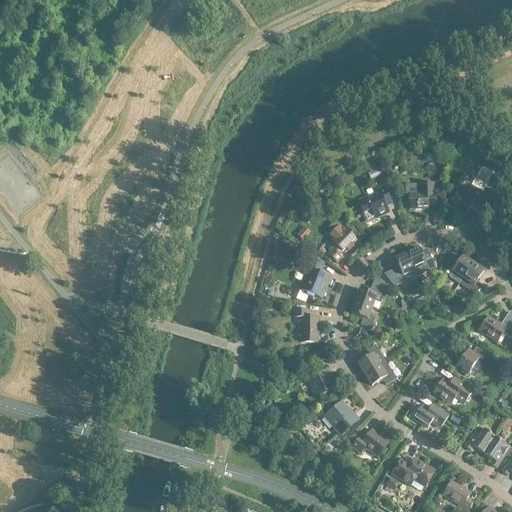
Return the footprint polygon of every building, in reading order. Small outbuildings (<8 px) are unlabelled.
[(370,157),(363,160),(373,180),(380,177),(370,157)] [(494,174),(488,184),(497,190),(504,179),(494,174)] [(410,210),(428,210),(436,209),(435,194),(434,194),(434,185),(420,185),(420,195),(409,195),(410,210)] [(448,207),(464,216),(471,205),(479,210),(486,197),(470,187),(465,195),(458,190),(448,207)] [(358,203),(364,215),(369,223),(376,220),(377,221),(384,218),(383,216),(389,213),(384,204),(390,201),(383,188),(377,191),(379,195),(367,200),(367,199),(358,203)] [(305,227),(297,236),(302,241),(308,234),(306,232),(308,230),(305,227)] [(328,255),(337,264),(342,259),(339,256),(345,250),(347,252),(352,247),(350,245),(356,239),(345,228),(331,242),(338,249),(335,252),(333,250),(328,255)] [(419,250),(407,255),(415,271),(426,266),(429,272),(435,269),(431,258),(424,261),(419,250)] [(415,271),(407,255),(395,260),(400,271),(394,275),(392,272),(384,275),(394,288),(406,282),(403,276),(415,271)] [(450,278),(460,285),(474,264),(463,257),(456,268),(450,264),(443,273),(450,278)] [(310,263),(305,275),(301,273),(299,273),(297,273),(296,274),(295,276),(295,277),(296,279),(298,280),(302,282),(301,284),(302,285),(300,291),(303,293),(303,295),(313,299),(314,298),(322,301),(327,289),(328,290),(332,279),(321,274),(323,268),(310,263)] [(484,272),(474,264),(460,285),(470,292),(476,296),(483,286),(477,282),(484,272)] [(375,278),(369,294),(360,291),(355,302),(373,309),(379,311),(380,306),(378,302),(380,298),(383,299),(387,287),(375,278)] [(411,299),(405,302),(409,308),(414,304),(411,299)] [(373,309),(355,302),(351,314),(363,319),(361,326),(372,330),(374,322),(376,318),(371,313),(373,309)] [(448,304),(443,309),(449,315),(454,310),(448,304)] [(301,318),(300,344),(318,344),(319,318),(308,318),(307,312),(294,311),(294,318),(301,318)] [(489,318),(479,331),(497,343),(504,333),(511,339),(511,337),(511,324),(507,316),(500,326),(489,318)] [(358,365),(365,376),(386,363),(375,346),(365,352),(369,358),(358,365)] [(468,351),(456,368),(467,376),(479,359),(482,361),(486,355),(476,348),(472,354),(468,351)] [(396,380),(386,363),(365,376),(372,387),(382,380),(386,386),(396,380)] [(300,370),(298,364),(288,368),(290,374),(300,370)] [(315,396),(334,387),(326,372),(307,381),(315,396)] [(453,379),(449,386),(442,382),(439,386),(437,385),(434,390),(436,391),(433,394),(449,405),(454,399),(458,402),(457,403),(463,407),(467,400),(466,400),(471,394),(472,392),(453,379)] [(497,397),(492,403),(500,409),(503,406),(499,403),(501,400),(497,397)] [(324,418),(325,419),(332,428),(340,437),(360,421),(352,412),(349,408),(347,409),(342,403),(324,418)] [(413,419),(427,429),(432,423),(438,428),(442,422),(444,423),(449,417),(437,409),(433,414),(422,407),(413,419)] [(511,421),(507,418),(503,424),(509,428),(511,424),(511,421)] [(473,447),(483,454),(495,438),(484,430),(478,440),(473,436),(465,447),(470,451),(473,447)] [(388,446),(388,445),(371,432),(371,433),(364,441),(359,438),(352,448),(360,454),(366,448),(378,458),(379,457),(378,457),(387,445),(388,446)] [(511,449),(495,438),(483,454),(494,461),(491,465),(497,469),(511,449)] [(414,481),(425,487),(434,472),(432,471),(432,469),(429,467),(427,468),(425,467),(424,468),(420,465),(421,464),(413,460),(409,467),(400,462),(392,475),(411,486),(414,481)] [(510,473),(511,473),(511,462),(510,461),(502,473),(508,477),(510,473)] [(386,485),(395,491),(399,484),(390,479),(392,480),(388,486),(386,485)] [(461,509),(465,511),(468,511),(474,503),(467,499),(470,494),(452,483),(443,496),(462,507),(461,509)] [(219,498),(216,505),(223,507),(225,500),(219,498)]
